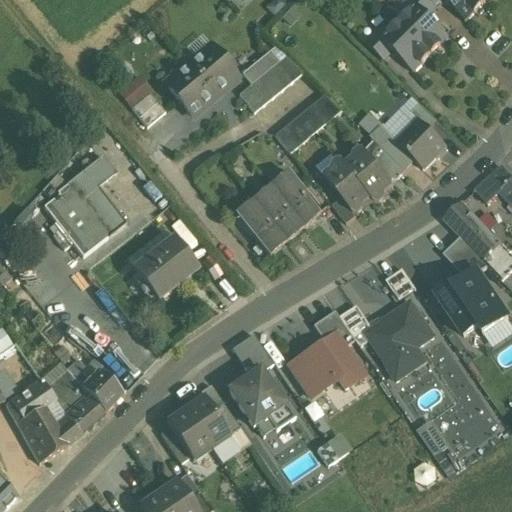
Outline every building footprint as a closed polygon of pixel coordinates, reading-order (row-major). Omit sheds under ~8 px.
[(436,12),(424,0),(414,0),(411,3),(427,20),(436,12)] [(444,3),(441,0),(424,0),(436,12),(444,3)] [(483,7),(476,0),(441,0),(444,3),(466,25),(483,7)] [(427,20),(411,3),(402,12),(408,17),(398,26),(431,59),(449,41),(427,20)] [(431,59),(398,26),(389,35),(384,30),(375,38),(392,55),(413,76),(431,59)] [(392,55),(375,38),(367,47),(383,63),(392,55)] [(237,82),(210,50),(187,69),(214,101),(237,82)] [(270,55),(242,78),(250,89),(257,84),(266,76),(276,68),(278,66),(270,55)] [(302,77),(285,61),(278,66),(276,68),(291,87),(302,77)] [(276,68),(266,76),(281,95),(291,87),(276,68)] [(214,101),(187,69),(164,88),(191,120),(214,101)] [(281,95),(266,76),(257,84),(272,102),(281,95)] [(272,102),(257,84),(250,89),(248,91),(263,110),(272,102)] [(144,100),(133,86),(119,98),(130,111),(144,100)] [(263,110),(248,91),(238,99),(253,117),(263,110)] [(149,98),(131,113),(146,132),(165,117),(149,98)] [(342,115),(325,98),(312,109),(327,128),(342,115)] [(436,124),(420,108),(411,118),(419,125),(420,125),(428,132),(436,124)] [(327,128),(312,109),(302,117),(317,135),(327,128)] [(370,114),(359,125),(372,137),(382,125),(370,114)] [(317,135),(302,117),(293,124),(308,143),(317,135)] [(308,143),(293,124),(284,132),(299,150),(308,143)] [(398,147),(397,148),(414,164),(423,173),(446,150),(428,132),(420,125),(419,125),(398,147)] [(398,147),(381,131),(370,141),(374,145),(404,174),(414,164),(397,148),(398,147)] [(299,150),(284,132),(274,139),(289,158),(299,150)] [(404,174),(374,145),(364,155),(389,186),(393,182),(398,183),(405,175),(404,174)] [(364,155),(363,154),(358,153),(353,157),(353,162),(345,169),(371,201),(375,206),(379,206),(385,201),(385,197),(392,190),(389,186),(364,155)] [(102,161),(66,189),(107,242),(107,243),(126,228),(97,192),(115,178),(102,161)] [(345,169),(341,164),(337,164),(332,168),(332,173),(323,180),(341,202),(352,216),(357,217),(363,212),(363,208),(371,201),(345,169)] [(76,166),(59,179),(66,188),(82,174),(76,166)] [(511,180),(500,169),(473,195),(486,208),(499,195),(504,191),(511,182),(511,180)] [(321,217),(290,177),(272,192),(304,231),(321,217)] [(107,242),(66,189),(56,197),(58,199),(43,211),(71,248),(82,262),(107,242)] [(511,199),(504,191),(499,195),(511,207),(511,199)] [(304,231),(272,192),(254,206),(286,245),(304,231)] [(352,216),(341,202),(331,209),(346,227),(355,220),(352,216)] [(286,245),(254,206),(237,220),(269,260),(286,245)] [(487,235),(460,207),(445,222),(472,250),(487,235)] [(60,234),(52,240),(63,254),(71,248),(60,234)] [(500,248),(487,235),(472,250),(484,263),(500,248)] [(173,242),(132,274),(157,306),(198,274),(173,242)] [(459,242),(444,258),(465,282),(477,274),(479,278),(488,271),(459,242)] [(511,275),(511,260),(500,248),(484,263),(504,284),(511,275)] [(401,273),(385,284),(401,305),(417,294),(401,273)] [(465,282),(438,299),(464,340),(478,331),(483,338),(508,322),(479,278),(477,274),(465,282)] [(371,334),(365,338),(369,344),(397,385),(416,372),(407,359),(434,341),(411,307),(371,334)] [(371,334),(355,311),(338,322),(354,345),(358,351),(369,344),(365,338),(371,334)] [(334,315),(313,329),(325,345),(335,338),(345,352),(354,345),(338,322),(334,315)] [(0,356),(11,342),(0,333),(0,356)] [(345,352),(335,338),(325,345),(318,349),(340,381),(338,383),(345,393),(364,380),(345,352)] [(252,339),(232,353),(246,374),(250,371),(253,376),(260,371),(262,374),(263,375),(272,369),(252,339)] [(318,349),(289,369),(310,402),(338,383),(340,381),(318,349)] [(78,364),(67,374),(77,386),(82,392),(89,384),(83,378),(87,374),(78,364)] [(253,376),(228,394),(253,431),(267,421),(277,435),(296,422),(263,375),(262,374),(260,371),(253,376)] [(3,373),(0,374),(0,397),(3,403),(18,393),(3,373)] [(66,374),(47,391),(55,404),(63,398),(77,386),(67,374),(66,374)] [(123,399),(107,381),(97,375),(89,384),(82,392),(87,399),(105,418),(123,399)] [(42,385),(11,407),(23,425),(41,413),(55,404),(47,391),(42,385)] [(77,386),(63,398),(73,412),(87,399),(82,392),(77,386)] [(223,408),(211,389),(201,396),(204,401),(213,414),(223,408)] [(73,412),(65,419),(69,425),(80,439),(105,418),(87,399),(73,412)] [(213,414),(204,401),(185,413),(212,452),(230,440),(213,414)] [(65,419),(55,404),(41,413),(64,453),(81,439),(80,439),(69,425),(65,419)] [(64,453),(41,413),(23,425),(17,429),(39,468),(64,453)] [(212,452),(185,413),(166,426),(170,431),(190,461),(193,465),(212,452)] [(432,458),(447,450),(432,423),(418,431),(432,458)] [(190,461),(170,431),(160,438),(180,468),(190,461)] [(339,435),(316,452),(329,469),(352,451),(339,435)] [(436,485),(432,472),(425,474),(424,469),(414,472),(419,489),(436,485)] [(199,496),(187,477),(177,484),(189,503),(199,496)] [(177,484),(158,497),(168,511),(195,511),(189,503),(177,484)] [(0,485),(0,511),(5,511),(16,501),(0,485)] [(168,511),(158,497),(139,510),(140,511),(168,511)]
